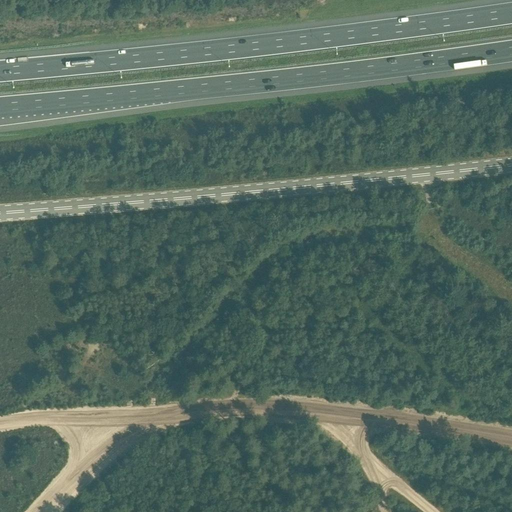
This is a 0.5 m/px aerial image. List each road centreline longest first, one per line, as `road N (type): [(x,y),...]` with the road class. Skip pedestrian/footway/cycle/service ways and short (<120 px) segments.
road 1 (motorway): [(511,13),(0,72)]
road 2 (motorway): [(0,107),(511,51)]
road 3 (track): [(0,427),(224,406),(357,411),(511,434)]
road 4 (track): [(45,511),(132,414)]
